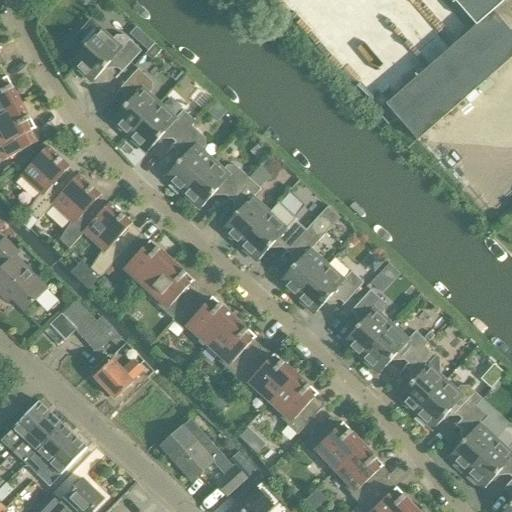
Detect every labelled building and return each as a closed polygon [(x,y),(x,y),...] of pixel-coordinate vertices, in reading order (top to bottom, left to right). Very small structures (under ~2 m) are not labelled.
[(511,0),(506,0),(387,106),(418,142),(511,59),(511,0)] [(496,0),(454,0),(473,20),(496,0)] [(116,35),(112,39),(91,22),(74,41),(83,49),(70,63),(92,83),(111,62),(122,73),(141,51),(124,35),(116,35)] [(137,28),(131,34),(140,43),(146,37),(137,28)] [(161,50),(155,45),(149,51),(146,54),(153,59),(161,50)] [(0,115),(21,103),(7,78),(3,80),(0,75),(0,68),(2,67),(1,67),(0,67),(0,115)] [(111,122),(129,138),(160,104),(149,94),(153,90),(153,82),(139,69),(119,91),(130,101),(111,122)] [(21,103),(0,115),(0,145),(1,147),(0,147),(0,156),(3,162),(37,143),(31,132),(36,130),(21,103)] [(172,147),(173,147),(196,122),(184,111),(176,119),(160,104),(129,138),(146,154),(165,133),(176,143),(172,147)] [(164,178),(182,195),(213,161),(202,151),(206,147),(206,139),(192,126),(196,122),(173,147),(183,157),(164,178)] [(38,221),(53,205),(76,180),(75,179),(66,172),(70,168),(48,147),(21,176),(41,194),(29,212),(38,221)] [(218,190),(229,200),(249,178),(235,165),(228,166),(224,170),(213,161),(182,195),(200,210),(218,190)] [(70,250),(84,233),(107,208),(106,208),(97,200),(101,196),(79,176),(75,179),(76,180),(53,205),(72,222),(60,241),(70,250)] [(222,231),(239,247),(270,213),(254,198),(261,189),(249,178),(229,200),(241,210),(222,231)] [(100,277),(112,264),(137,236),(129,228),(132,224),(110,204),(106,208),(107,208),(84,233),(103,250),(91,269),(100,277)] [(279,283),(297,299),(328,265),(311,250),(340,218),(328,207),(307,230),(287,252),(298,262),(279,283)] [(23,219),(20,222),(29,230),(32,228),(38,221),(29,212),(23,219)] [(276,242),(287,252),(307,230),(293,218),(285,218),(281,223),(270,213),(239,247),(257,263),(276,242)] [(125,270),(147,290),(173,261),(151,241),(147,245),(137,236),(112,264),(120,255),(130,264),(125,270)] [(47,289),(16,257),(20,254),(5,239),(0,244),(0,268),(1,270),(0,270),(0,296),(2,298),(6,294),(24,312),(47,289)] [(173,304),(182,313),(200,293),(191,285),(195,281),(173,261),(147,290),(168,310),(173,304)] [(328,265),(297,299),(314,315),(333,295),(344,305),(364,283),(351,272),(344,280),(328,265)] [(378,275),(371,283),(380,292),(387,284),(378,275)] [(103,277),(96,284),(105,293),(112,285),(103,277)] [(343,343),(361,359),(392,325),(381,315),(385,311),(385,303),(371,291),(351,312),(362,322),(343,343)] [(200,350),(205,354),(236,319),(213,297),(209,301),(200,293),(182,313),(191,321),(187,326),(206,344),(200,350)] [(101,315),(94,322),(75,302),(50,325),(51,326),(44,332),(57,346),(64,340),(65,340),(76,331),(96,353),(111,340),(119,349),(126,343),(101,315)] [(230,385),(234,384),(264,351),(253,341),(257,337),(236,319),(205,354),(206,355),(211,349),(230,366),(235,361),(244,369),(230,385)] [(405,368),(428,343),(416,332),(408,340),(392,325),(361,359),(379,375),(398,354),(408,364),(405,368)] [(397,399),(415,415),(446,381),(430,366),(437,358),(425,347),(429,343),(428,343),(405,368),(416,378),(397,399)] [(250,384),(270,403),(297,374),(275,354),(271,358),(264,351),(234,384),(235,384),(238,380),(246,388),(250,384)] [(95,377),(116,400),(134,383),(132,381),(143,370),(134,360),(123,370),(109,356),(92,373),(95,377)] [(297,374),(270,403),(291,422),(288,426),(298,435),(324,406),(315,398),(319,394),(297,374)] [(491,389),(489,391),(493,394),(503,382),(500,379),(491,389)] [(456,426),(456,427),(482,399),(468,386),(460,386),(457,390),(446,381),(415,415),(433,431),(452,410),(462,420),(456,426)] [(448,458),(466,474),(497,440),(481,425),(488,417),(476,406),(483,399),(482,399),(456,427),(467,437),(448,458)] [(3,441),(15,452),(52,414),(40,402),(3,441)] [(15,452),(27,464),(39,452),(64,425),(52,414),(15,452)] [(316,451),(335,471),(364,445),(343,423),(339,427),(331,418),(302,444),(312,454),(316,451)] [(64,425),(39,452),(43,456),(32,468),(39,475),(76,437),(64,425)] [(183,426),(161,447),(192,482),(213,463),(225,476),(216,484),(227,496),(247,479),(236,467),(235,468),(205,434),(197,441),(183,426)] [(248,428),(240,437),(247,444),(255,434),(248,428)] [(76,437),(39,475),(50,486),(87,448),(76,437)] [(511,480),(504,489),(505,489),(511,481),(511,445),(508,449),(497,440),(466,474),(484,490),(503,469),(511,477),(511,480)] [(351,496),(360,506),(388,479),(381,470),(384,467),(364,445),(335,471),(355,492),(351,496)] [(268,511),(273,507),(256,489),(263,483),(254,474),(237,490),(245,499),(230,511),(268,511)] [(371,511),(415,511),(418,510),(397,488),(393,491),(385,483),(389,479),(388,479),(360,506),(366,501),(374,510),(371,511)] [(91,511),(104,499),(84,480),(66,499),(65,498),(60,503),(50,494),(33,511),(34,511),(91,511)] [(511,503),(503,511),(511,511),(511,481),(505,489),(511,495),(511,503)] [(0,511),(2,511),(3,511),(6,509),(0,503),(13,490),(4,482),(0,486),(0,511)]
